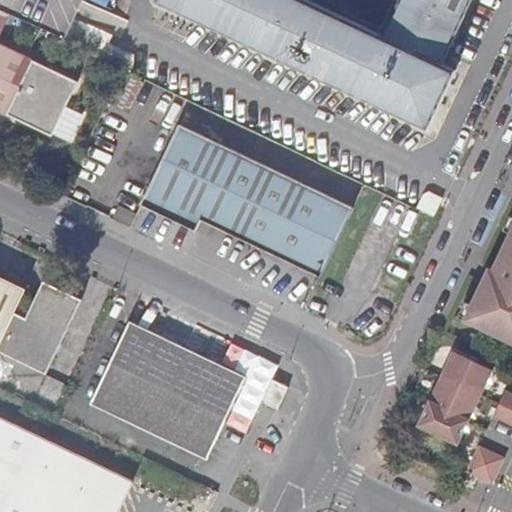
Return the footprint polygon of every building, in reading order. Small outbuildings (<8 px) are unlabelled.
[(83,0),(0,0),(0,9),(65,40),(74,21),(83,0)] [(159,0),(159,3),(277,58),(304,0),(159,0)] [(405,0),(388,37),(309,0),(304,0),(277,58),(310,74),(429,130),(457,70),(445,64),(475,0),(405,0)] [(87,28),(74,21),(65,40),(82,48),(89,34),(87,28)] [(0,107),(11,113),(56,134),(82,79),(0,40),(0,107)] [(204,219),(322,276),(333,254),(356,206),(181,123),(143,203),(199,229),(204,219)] [(426,195),(419,209),(436,218),(445,199),(433,193),(426,195)] [(511,230),(499,259),(502,261),(490,285),(483,281),(465,320),(511,342),(511,230)] [(490,285),(496,272),(489,269),(483,281),(490,285)] [(25,294),(0,281),(0,348),(46,371),(81,297),(44,279),(24,321),(15,317),(25,294)] [(210,459),(249,375),(131,319),(91,402),(210,459)] [(454,351),(443,376),(482,395),(494,370),(454,351)] [(482,395),(443,376),(431,401),(471,420),(482,395)] [(289,387),(272,379),(262,400),(279,408),(289,387)] [(511,393),(507,391),(501,404),(511,408),(511,393)] [(471,420),(431,401),(419,426),(459,445),(471,420)] [(511,408),(501,404),(495,416),(511,424),(511,408)] [(118,511),(133,481),(0,417),(0,511),(118,511)] [(500,471),(506,458),(481,446),(474,459),(500,471)] [(474,459),(469,472),(494,484),(500,471),(474,459)]
